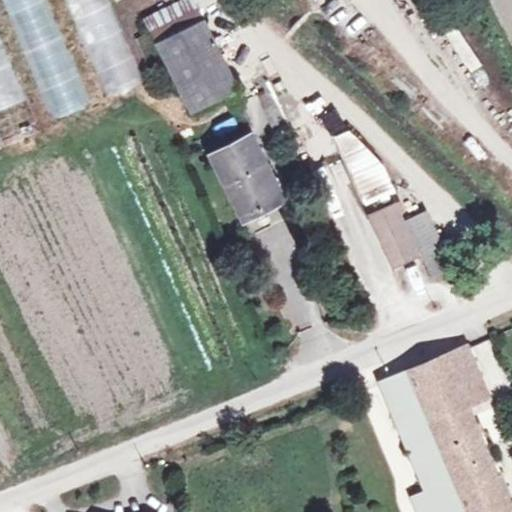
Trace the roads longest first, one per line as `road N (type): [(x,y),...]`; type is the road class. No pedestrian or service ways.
road 1 (track): [(143,445),(511,299)]
road 2 (track): [(231,0),(511,264)]
road 3 (track): [(361,0),(511,157)]
road 4 (residential): [(0,503),(143,445)]
